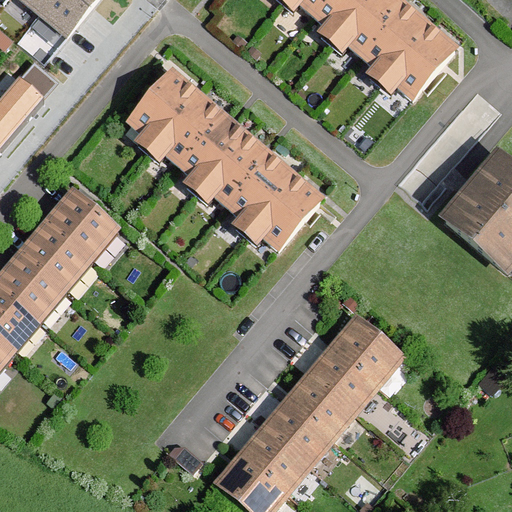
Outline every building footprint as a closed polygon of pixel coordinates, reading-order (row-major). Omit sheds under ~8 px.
[(20,0),(41,17),(55,0),(20,0)] [(55,0),(41,17),(69,40),(101,0),(55,0)] [(395,0),(286,0),(422,113),(467,59),(395,0)] [(5,101),(30,123),(46,104),(43,101),(48,95),(30,80),(25,86),(21,83),(5,101)] [(326,214),(170,84),(125,137),(281,268),(326,214)] [(0,157),(30,123),(5,101),(0,106),(0,157)] [(511,172),(496,157),(436,222),(499,279),(511,264),(511,172)] [(0,396),(130,241),(80,200),(0,295),(0,396)] [(293,511),(414,369),(365,328),(224,495),(244,511),(293,511)]
